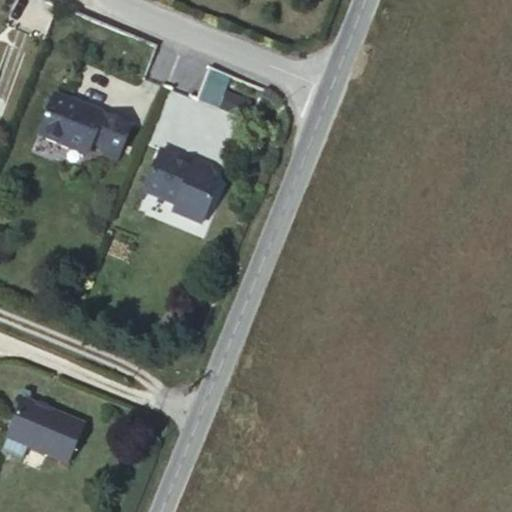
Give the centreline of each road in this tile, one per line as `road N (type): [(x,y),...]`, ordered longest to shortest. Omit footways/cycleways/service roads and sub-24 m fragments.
road 1 (secondary): [(163,511),(331,99)]
road 2 (residential): [(331,99),(108,0)]
